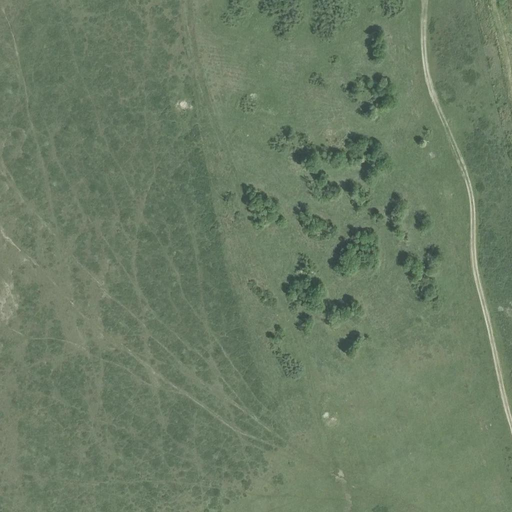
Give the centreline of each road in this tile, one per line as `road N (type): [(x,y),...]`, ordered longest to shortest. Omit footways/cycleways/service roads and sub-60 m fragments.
road 1 (track): [(354,511),(220,161),(184,0)]
road 2 (track): [(420,0),(422,77),(470,191),(469,261),(511,409)]
